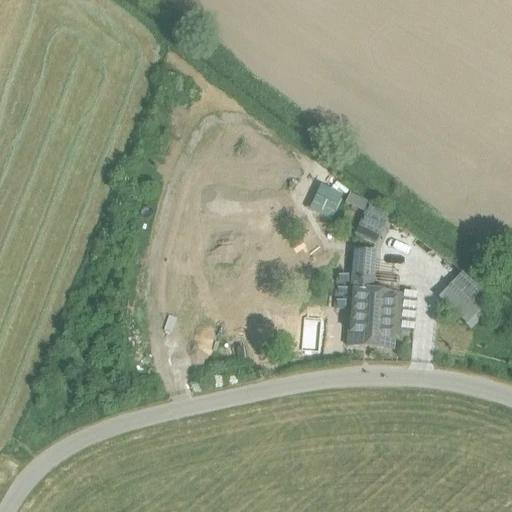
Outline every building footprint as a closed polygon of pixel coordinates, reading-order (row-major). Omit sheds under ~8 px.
[(388,220),(371,207),(362,225),(382,234),(388,220)] [(382,234),(362,225),(356,238),(376,247),(382,234)] [(394,227),(387,237),(411,252),(417,242),(394,227)] [(352,292),(371,294),(371,284),(373,284),(375,254),(355,252),(353,280),(352,292)] [(351,312),(352,292),(353,280),(338,279),(335,310),(351,312)] [(457,279),(437,306),(465,328),(486,302),(457,279)] [(371,294),(352,292),(351,312),(348,348),(394,351),(396,330),(397,314),(398,296),(371,294)] [(416,297),(398,296),(397,314),(414,315),(416,297)] [(414,315),(397,314),(396,330),(413,332),(414,315)]
